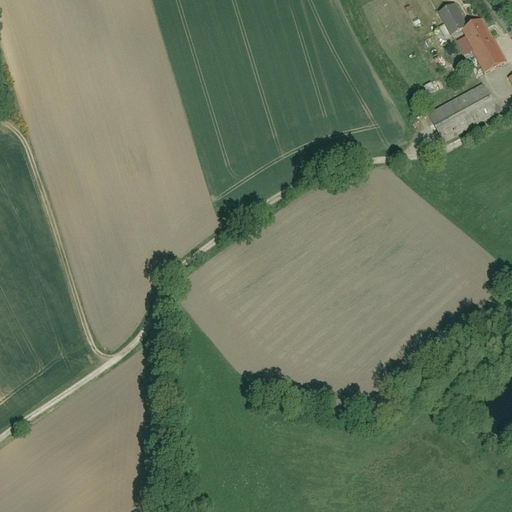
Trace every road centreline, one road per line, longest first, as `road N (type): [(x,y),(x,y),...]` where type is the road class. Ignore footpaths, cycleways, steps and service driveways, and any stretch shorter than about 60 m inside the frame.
road 1 (track): [(511,119),(440,154),(327,170),(172,274),(157,316),(128,351),(0,442)]
road 2 (track): [(108,363),(86,334),(25,144),(0,124)]
